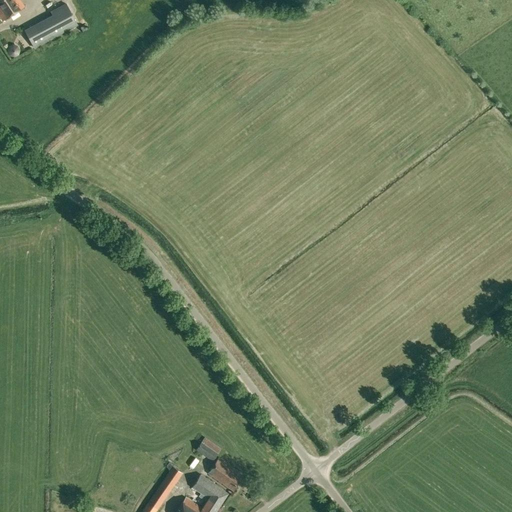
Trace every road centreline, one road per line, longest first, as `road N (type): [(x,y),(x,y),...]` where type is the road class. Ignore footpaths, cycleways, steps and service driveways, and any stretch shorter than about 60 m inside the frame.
road 1 (unclassified): [(313,471),(135,236),(0,141)]
road 2 (unclassified): [(313,471),(511,316)]
